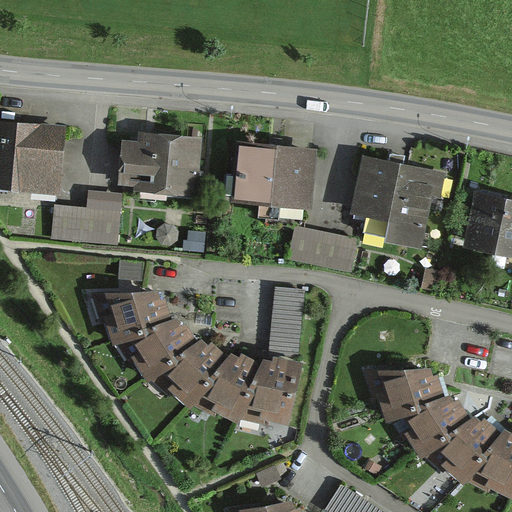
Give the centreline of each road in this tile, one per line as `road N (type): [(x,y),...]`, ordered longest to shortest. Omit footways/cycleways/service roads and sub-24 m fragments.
road 1 (tertiary): [(0,69),(281,93),(511,130)]
road 2 (residential): [(177,260),(318,277),(364,291)]
road 3 (residential): [(511,325),(364,291)]
